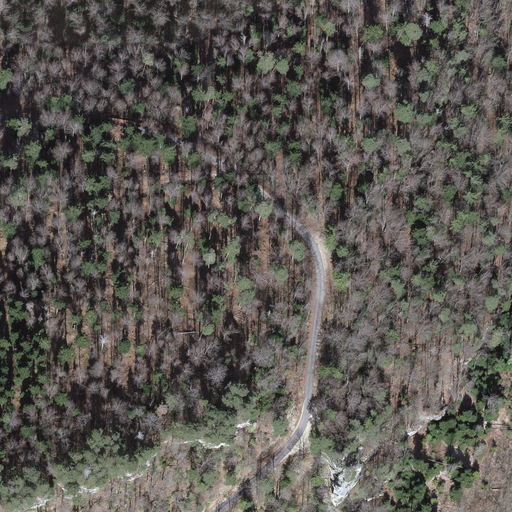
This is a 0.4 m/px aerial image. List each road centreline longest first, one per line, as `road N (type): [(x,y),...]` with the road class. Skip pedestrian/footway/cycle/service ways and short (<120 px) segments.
road 1 (unclassified): [(0,116),(112,124),(176,139),(241,177),(315,247),(320,300),(302,424),(274,461),(214,511)]
road 2 (track): [(0,114),(184,33),(258,6),(312,0)]
road 3 (track): [(0,246),(155,182),(241,177)]
